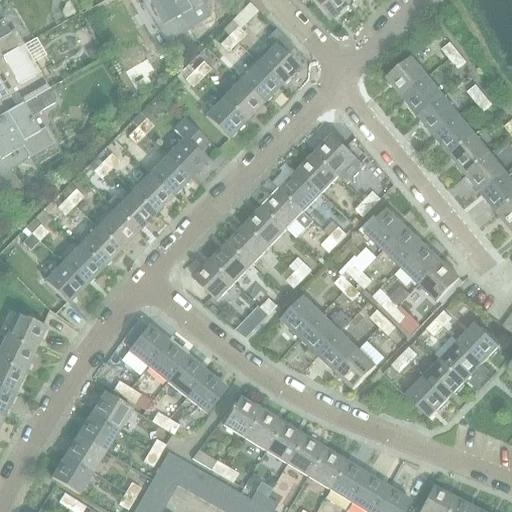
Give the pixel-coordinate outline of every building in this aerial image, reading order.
[(149,0),(163,24),(157,28),(166,43),(189,29),(181,14),(205,0),(204,0),(149,0)] [(311,0),(329,20),(348,4),(344,0),(311,0)] [(0,58),(19,48),(24,45),(15,30),(10,33),(0,16),(0,58)] [(238,27),(229,35),(236,43),(245,34),(238,27)] [(275,45),(258,63),(281,85),(299,67),(287,55),(294,48),(275,30),(267,38),(275,45)] [(236,43),(229,35),(220,44),(228,52),(236,43)] [(441,49),(449,59),(458,52),(450,43),(441,49)] [(0,102),(19,91),(25,102),(25,103),(49,89),(24,45),(19,48),(0,58),(0,102)] [(458,52),(449,59),(457,69),(465,62),(458,52)] [(386,78),(402,97),(427,77),(411,57),(386,78)] [(203,61),(194,70),(202,78),(210,69),(203,61)] [(258,63),(240,80),(264,103),(281,85),(258,63)] [(202,78),(194,70),(185,79),(193,87),(202,78)] [(427,77),(402,97),(418,117),(443,96),(427,77)] [(240,80),(223,98),(246,121),(264,103),(240,80)] [(467,92),(475,102),(484,95),(476,85),(467,92)] [(25,102),(0,116),(0,159),(1,160),(24,147),(30,157),(53,144),(45,129),(39,132),(30,117),(54,103),(55,98),(49,89),(25,103),(25,102)] [(484,95),(475,102),(483,111),(491,104),(484,95)] [(443,96),(418,117),(433,136),(459,115),(443,96)] [(246,121),(223,98),(205,117),(228,139),(246,121)] [(459,115),(433,136),(449,155),(474,134),(459,115)] [(183,139),(166,156),(190,179),(208,160),(199,152),(209,142),(185,118),(174,130),(183,139)] [(146,119),(137,128),(145,135),(153,126),(146,119)] [(145,135),(137,128),(128,137),(136,144),(145,135)] [(474,134),(449,155),(465,174),(490,153),(474,134)] [(332,136),(315,154),(338,176),(348,166),(352,170),(360,162),(356,158),(332,136)] [(490,153),(465,174),(480,193),(506,173),(490,153)] [(111,154),(102,163),(110,170),(119,161),(111,154)] [(315,154),(298,172),(321,194),(338,176),(315,154)] [(166,156),(149,174),(172,197),(190,179),(166,156)] [(110,170),(102,163),(93,171),(101,179),(110,170)] [(298,172),(280,190),(304,212),(321,194),(298,172)] [(511,180),(506,173),(480,193),(496,212),(511,199),(511,180)] [(149,174),(132,192),(155,215),(172,197),(149,174)] [(75,189),(66,198),(74,206),(83,197),(75,189)] [(280,190),(263,207),(286,230),(296,220),(305,229),(313,221),(304,212),(280,190)] [(132,192),(114,210),(137,233),(155,215),(132,192)] [(373,192),(364,201),(372,209),(380,200),(373,192)] [(74,206),(66,198),(57,208),(65,216),(74,206)] [(511,199),(496,212),(511,232),(511,199)] [(372,209),(364,201),(355,210),(363,218),(372,209)] [(263,207),(245,225),(269,248),(286,230),(263,207)] [(114,210),(96,228),(120,250),(137,233),(114,210)] [(365,233),(383,251),(405,227),(387,210),(365,233)] [(39,225),(30,234),(38,242),(47,233),(39,225)] [(245,225),(228,243),(252,265),(269,248),(245,225)] [(338,227),(330,236),(337,244),(346,235),(338,227)] [(405,227),(383,251),(401,268),(423,244),(405,227)] [(96,228),(79,246),(103,268),(120,250),(96,228)] [(38,242),(30,234),(21,243),(29,251),(38,242)] [(337,244),(330,236),(321,246),(329,253),(337,244)] [(228,243),(211,261),(234,283),(252,265),(228,243)] [(423,244),(401,268),(419,285),(441,261),(423,244)] [(79,246),(62,263),(85,286),(103,268),(79,246)] [(234,283),(211,261),(193,279),(216,302),(234,283)] [(441,261),(419,285),(437,302),(459,279),(441,261)] [(85,286),(62,263),(44,282),(67,304),(85,286)] [(304,263),(295,272),(303,280),(312,271),(304,263)] [(345,272),(355,281),(362,273),(353,264),(345,272)] [(303,280),(295,272),(286,281),(294,289),(303,280)] [(362,273),(355,281),(364,289),(371,281),(362,273)] [(334,284),(343,293),(350,285),(341,276),(334,284)] [(350,285),(343,293),(352,301),(359,293),(350,285)] [(281,320),(300,338),(322,315),(304,297),(281,320)] [(381,306),(390,315),(398,307),(389,298),(381,306)] [(269,299),(260,308),(268,316),(277,307),(269,299)] [(15,315),(5,337),(35,351),(45,328),(42,326),(47,314),(18,300),(12,314),(15,315)] [(398,307),(390,315),(399,324),(407,316),(398,307)] [(268,316),(260,308),(252,317),(259,325),(268,316)] [(370,318),(379,327),(386,319),(377,310),(370,318)] [(443,311),(435,320),(442,327),(451,318),(443,311)] [(322,315),(300,338),(317,355),(340,332),(322,315)] [(511,318),(509,316),(502,326),(511,333),(511,318)] [(386,319),(379,327),(388,336),(395,328),(386,319)] [(442,327),(435,320),(426,329),(434,337),(442,327)] [(476,323),(458,342),(481,364),(499,346),(476,323)] [(127,352),(147,368),(168,342),(147,326),(127,352)] [(340,332),(317,355),(335,372),(358,349),(340,332)] [(5,337),(0,348),(0,362),(24,373),(35,351),(5,337)] [(168,342),(147,368),(166,383),(187,358),(168,342)] [(458,342),(440,360),(464,382),(481,364),(458,342)] [(409,347),(400,356),(408,364),(417,355),(409,347)] [(358,349),(335,372),(353,390),(376,367),(358,349)] [(408,364),(400,356),(391,365),(399,373),(408,364)] [(187,358),(166,383),(186,399),(206,373),(187,358)] [(440,360),(423,377),(446,400),(464,382),(440,360)] [(0,362),(0,389),(13,396),(24,373),(0,362)] [(206,373),(186,399),(206,414),(226,389),(206,373)] [(446,400),(423,377),(405,396),(429,418),(446,400)] [(112,391),(123,398),(129,389),(118,382),(112,391)] [(0,389),(0,416),(3,418),(13,396),(0,389)] [(129,389),(123,398),(134,404),(140,395),(129,389)] [(104,393),(91,415),(118,432),(131,410),(104,393)] [(222,426),(244,439),(261,411),(239,398),(222,426)] [(261,411),(244,439),(265,452),(282,424),(261,411)] [(152,422),(162,429),(168,419),(157,413),(152,422)] [(91,415),(77,436),(105,453),(118,432),(91,415)] [(168,419),(162,429),(173,435),(179,426),(168,419)] [(282,424),(265,452),(287,465),(303,437),(282,424)] [(77,436),(64,456),(92,473),(105,453),(77,436)] [(303,437),(287,465),(308,477),(325,450),(303,437)] [(156,440),(150,451),(159,456),(165,445),(156,440)] [(325,450),(308,477),(329,490),(346,462),(325,450)] [(159,456),(150,451),(143,462),(152,467),(159,456)] [(191,460),(210,471),(221,477),(227,468),(198,451),(191,460)] [(168,453),(156,474),(166,480),(178,459),(168,453)] [(92,473),(64,456),(51,478),(78,495),(92,473)] [(178,459),(166,480),(177,486),(180,481),(188,465),(178,459)] [(346,462),(329,490),(350,503),(367,475),(346,462)] [(180,481),(177,486),(187,491),(198,471),(188,465),(180,481)] [(227,468),(221,477),(224,480),(232,483),(237,474),(227,468)] [(198,471),(187,491),(197,497),(209,477),(198,471)] [(156,474),(150,484),(171,496),(177,486),(166,480),(156,474)] [(367,475),(350,503),(365,511),(373,511),(388,488),(367,475)] [(209,477),(197,497),(207,504),(219,483),(209,477)] [(131,483),(125,494),(134,499),(140,488),(131,483)] [(219,483),(207,504),(217,509),(229,489),(219,483)] [(150,484),(144,494),(165,506),(171,496),(150,484)] [(418,511),(447,511),(455,498),(432,487),(418,511)] [(388,488),(373,511),(403,511),(410,501),(388,488)] [(229,489),(217,509),(221,511),(229,511),(240,495),(229,489)] [(255,491),(250,501),(261,507),(266,498),(255,491)] [(59,503),(70,510),(75,500),(65,493),(59,503)] [(134,499),(125,494),(118,505),(128,510),(134,499)] [(144,494),(138,504),(151,511),(161,511),(165,506),(144,494)] [(240,495),(229,511),(243,511),(250,501),(240,495)] [(266,498),(261,507),(270,511),(272,511),(277,504),(266,498)] [(455,498),(447,511),(475,511),(477,510),(455,498)] [(75,500),(70,510),(73,511),(82,511),(86,507),(75,500)] [(250,501),(243,511),(257,511),(261,507),(250,501)]
